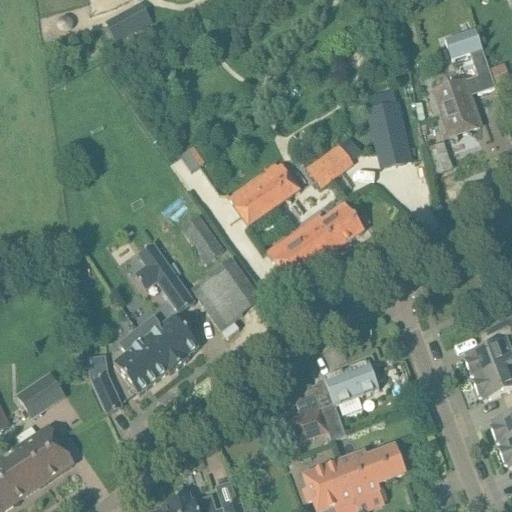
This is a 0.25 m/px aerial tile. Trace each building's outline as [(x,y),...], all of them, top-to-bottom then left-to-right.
[(144,10),(109,30),(116,42),(151,22),(144,10)] [(475,33),(445,43),(452,64),(470,58),(482,53),(475,33)] [(477,80),(434,95),(450,141),(480,130),(470,100),(496,91),(482,53),(470,58),(477,80)] [(398,107),(368,114),(378,157),(408,151),(398,107)] [(321,191),(354,168),(339,147),(306,170),(321,191)] [(189,154),(181,160),(192,175),(200,169),(189,154)] [(447,159),(429,165),(434,179),(452,173),(447,159)] [(226,199),(248,230),(300,194),(281,168),(269,177),(265,171),(226,199)] [(267,257),(277,271),(289,288),(364,235),(345,208),(322,224),(319,220),(267,257)] [(226,255),(200,220),(181,233),(207,269),(226,255)] [(146,294),(157,286),(179,317),(195,307),(154,248),(138,259),(146,271),(135,278),(146,294)] [(191,292),(209,317),(220,333),(261,304),(250,288),(232,263),(191,292)] [(475,379),(476,383),(511,368),(511,362),(509,354),(511,353),(511,319),(483,335),(489,352),(467,360),(469,364),(466,365),(471,381),(475,379)] [(154,321),(136,335),(168,376),(170,378),(190,362),(188,360),(199,352),(174,320),(161,330),(154,321)] [(168,376),(136,335),(119,348),(127,357),(114,367),(139,399),(168,376)] [(312,390),(311,391),(315,400),(320,412),(320,414),(329,437),(331,445),(347,439),(336,410),(379,394),(377,388),(383,386),(372,359),(333,374),(335,380),(324,384),(326,389),(314,393),(312,390)] [(122,411),(107,379),(104,361),(87,363),(90,384),(105,417),(106,417),(107,418),(122,411)] [(506,397),(510,408),(511,407),(511,368),(476,383),(477,386),(474,387),(480,402),(483,401),(484,405),(506,397)] [(49,377),(18,398),(33,421),(64,400),(49,377)] [(315,400),(296,407),(301,419),(318,413),(320,412),(315,400)] [(500,447),(501,450),(511,445),(511,407),(510,408),(511,413),(511,420),(493,427),(494,431),(491,432),(497,448),(500,447)] [(0,433),(8,430),(0,412),(0,433)] [(49,431),(9,458),(33,495),(73,468),(49,431)] [(405,477),(395,451),(385,454),(380,440),(359,448),(362,457),(339,466),(354,503),(380,493),(378,488),(405,477)] [(511,471),(511,445),(501,450),(502,453),(499,454),(505,470),(508,468),(510,472),(511,471)] [(0,511),(7,511),(33,495),(9,458),(0,463),(0,511)] [(357,511),(354,503),(339,466),(304,479),(309,491),(302,493),(308,507),(314,505),(316,511),(330,511),(334,511),(357,511)] [(244,511),(241,503),(222,510),(223,511),(214,511),(211,500),(195,506),(194,504),(191,506),(188,498),(166,506),(168,511),(244,511)]
